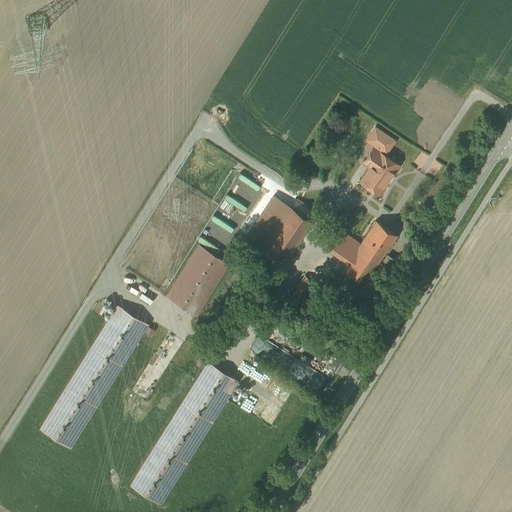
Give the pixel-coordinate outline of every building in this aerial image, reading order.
[(381,148),(379,152),(380,152),(380,151),(384,153),(385,151),(386,151),(394,139),(375,126),(367,138),(381,148)] [(379,152),(373,147),(367,155),(374,160),(361,180),(378,192),(398,163),(384,153),(380,151),(380,152),(379,152)] [(315,217),(275,191),(247,232),(288,259),(315,217)] [(394,234),(371,218),(355,242),(338,231),(328,245),(344,257),(337,267),(361,283),(394,234)] [(225,265),(194,246),(163,296),(194,315),(225,265)] [(42,423),(73,443),(151,319),(119,300),(42,423)] [(160,500),(241,375),(209,355),(128,479),(160,500)]
